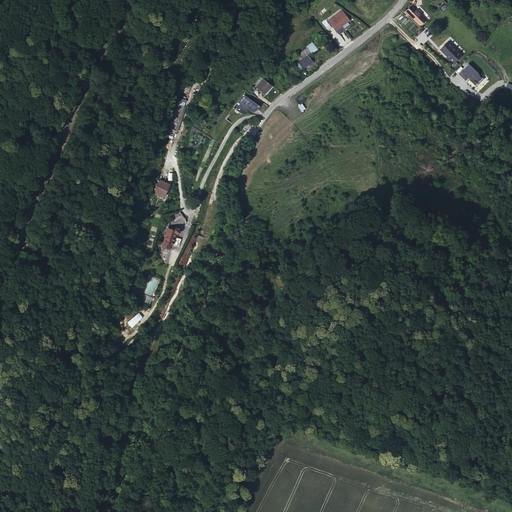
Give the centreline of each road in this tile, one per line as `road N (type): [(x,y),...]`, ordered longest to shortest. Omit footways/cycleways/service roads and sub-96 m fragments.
road 1 (tertiary): [(0,303),(83,86),(137,0)]
road 2 (unclassified): [(199,84),(172,158),(185,211),(194,209),(238,121),(260,121)]
road 3 (residential): [(402,0),(260,121)]
